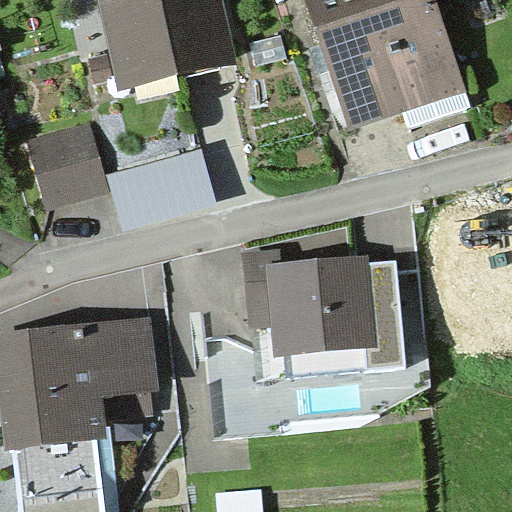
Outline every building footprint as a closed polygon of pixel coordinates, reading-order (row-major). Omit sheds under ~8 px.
[(229,63),(214,0),(105,0),(126,87),(229,63)] [(458,89),(426,0),(323,0),(311,4),(353,125),(458,89)] [(89,117),(17,140),(43,217),(114,193),(89,117)] [(362,265),(273,273),(281,352),(369,344),(362,265)] [(153,389),(145,324),(0,340),(0,368),(10,450),(102,439),(97,396),(153,389)] [(213,495),(214,511),(252,511),(252,492),(213,495)]
